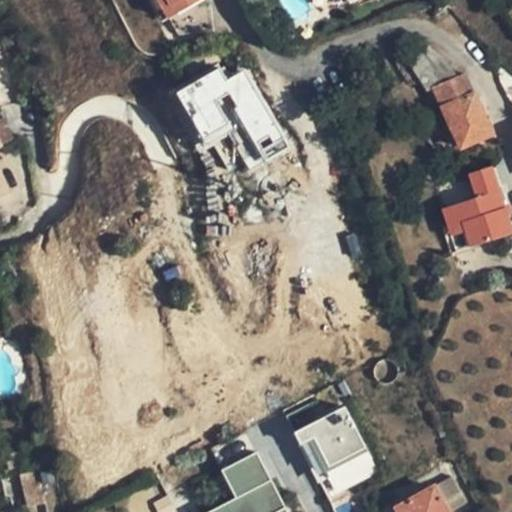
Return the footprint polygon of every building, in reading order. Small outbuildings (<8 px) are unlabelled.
[(198,0),(163,0),(172,15),(198,0)] [(307,0),(315,13),(355,3),(360,0),(307,0)] [(457,78),(428,48),(404,56),(428,93),(434,90),(460,148),(491,135),(464,74),(457,78)] [(0,201),(14,194),(0,163),(0,147),(6,145),(0,131),(0,201)] [(487,167),(464,175),(472,198),(495,192),(487,167)] [(472,198),(451,205),(465,249),(508,236),(495,192),(472,198)] [(465,249),(451,205),(435,210),(449,254),(465,249)] [(326,494),(378,475),(352,405),(300,424),(326,494)] [(288,413),(295,428),(312,421),(305,406),(288,413)] [(257,453),(222,470),(237,500),(272,483),(257,453)] [(438,481),(385,511),(440,511),(452,505),(438,481)] [(285,511),(272,483),(237,500),(210,511),(285,511)]
